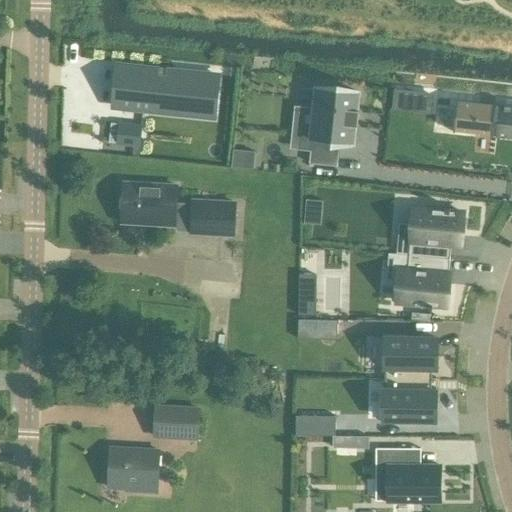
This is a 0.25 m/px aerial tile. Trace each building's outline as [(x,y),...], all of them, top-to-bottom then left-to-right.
[(206,75),(166,71),(166,76),(122,72),(118,106),(155,110),(156,102),(203,107),(206,75)] [(300,126),(298,149),(310,151),(309,163),(337,166),(340,142),(352,143),(354,126),(358,126),(359,110),(355,109),(357,92),(317,87),(315,108),(313,127),(300,126)] [(392,109),(430,113),(433,94),(394,89),(392,109)] [(456,99),(453,133),(455,133),(455,132),(491,135),(491,136),(492,137),(492,135),(496,136),(496,137),(497,137),(497,136),(511,137),(511,106),(500,105),(500,104),(499,103),(499,105),(495,104),(495,103),(494,103),(494,104),(458,101),(458,99),(456,99)] [(141,126),(120,123),(118,143),(139,146),(141,126)] [(233,149),(231,167),(250,169),(252,151),(233,149)] [(175,201),(176,184),(124,181),(122,220),(174,223),(174,216),(192,217),(193,202),(175,201)] [(193,202),(192,217),(191,230),(233,232),(235,200),(193,198),(193,202)] [(410,253),(409,255),(450,259),(450,257),(446,256),(447,245),(451,245),(460,245),(463,212),(450,211),(450,208),(445,207),(445,210),(415,207),(413,224),(412,240),(411,240),(410,253)] [(399,285),(397,302),(428,305),(428,308),(432,309),(433,306),(445,307),(448,273),(444,272),(445,261),(450,261),(450,259),(409,255),(408,270),(400,269),(399,285)] [(317,274),(299,274),(298,314),(316,315),(317,274)] [(298,339),(338,340),(338,320),(298,319),(298,339)] [(385,333),(384,378),(431,379),(431,368),(437,368),(437,337),(407,337),(407,333),(385,333)] [(204,343),(180,340),(178,355),(202,357),(204,343)] [(384,378),(383,424),(406,424),(406,420),(436,421),(436,390),(431,390),(431,379),(384,378)] [(262,386),(236,384),(235,398),(261,400),(262,386)] [(155,403),(153,437),(198,440),(201,406),(155,403)] [(127,488),(127,491),(158,493),(160,450),(111,447),(109,486),(127,488)] [(376,448),(376,466),(388,466),(388,500),(440,501),(441,465),(409,465),(409,448),(376,448)]
